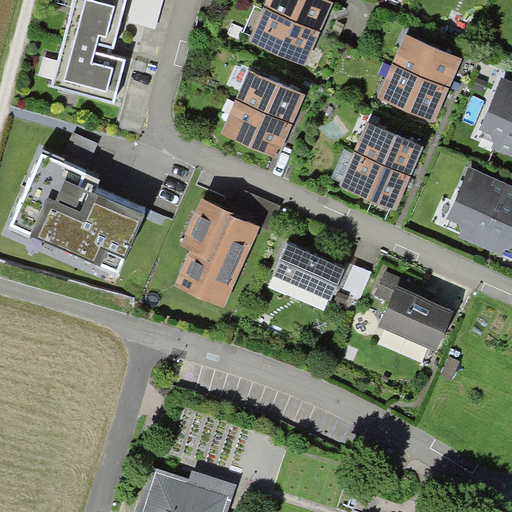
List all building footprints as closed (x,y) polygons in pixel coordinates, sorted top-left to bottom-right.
[(123,0),(69,0),(47,89),(110,105),(121,60),(91,52),(93,46),(111,50),(123,0)] [(161,0),(131,0),(126,22),(154,30),(161,0)] [(331,5),(320,0),(267,0),(250,41),(306,64),(331,5)] [(462,58),(404,33),(376,98),(434,123),(462,58)] [(306,94),(248,70),(220,135),(279,159),(306,94)] [(511,80),(502,76),(474,142),(511,158),(511,80)] [(423,147),(366,123),(339,186),(396,211),(423,147)] [(98,177),(42,153),(11,224),(117,270),(143,210),(93,188),(98,177)] [(511,184),(468,166),(441,229),(511,259),(511,184)] [(260,220),(203,196),(165,285),(222,309),(260,220)] [(349,268),(288,242),(272,279),(333,305),(349,268)] [(462,308),(403,283),(387,321),(446,346),(462,308)] [(185,473),(146,461),(129,511),(220,511),(232,478),(187,464),(185,473)]
